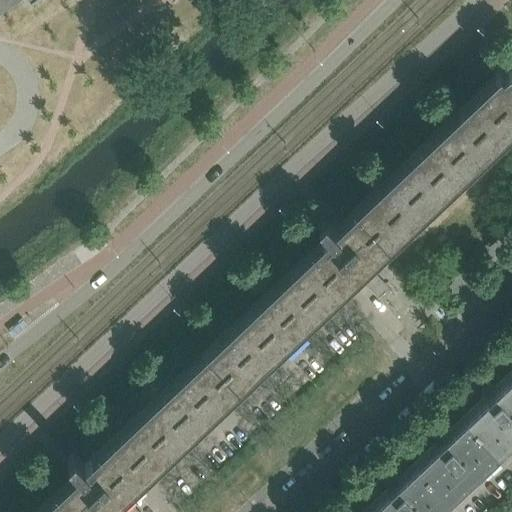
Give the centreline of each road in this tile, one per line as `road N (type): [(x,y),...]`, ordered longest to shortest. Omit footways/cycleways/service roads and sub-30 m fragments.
road 1 (secondary): [(0,443),(480,0)]
road 2 (secondary): [(394,0),(98,286),(0,363)]
road 3 (residential): [(275,511),(511,288)]
